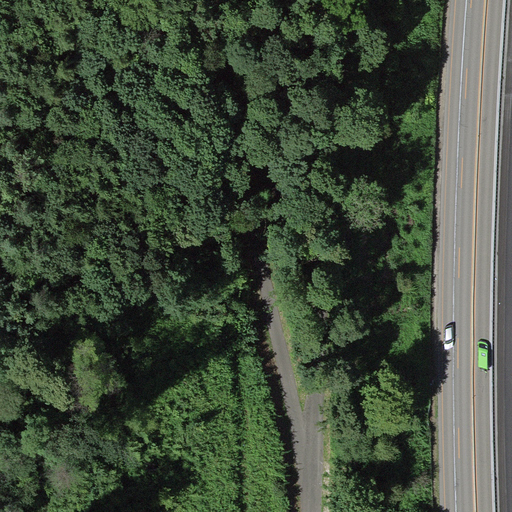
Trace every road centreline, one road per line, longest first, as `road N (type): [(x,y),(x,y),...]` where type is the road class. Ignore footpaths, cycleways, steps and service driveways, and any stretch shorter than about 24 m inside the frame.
road 1 (motorway): [(490,0),(477,169),(476,511)]
road 2 (unclassified): [(317,511),(337,0)]
road 3 (track): [(208,0),(316,481)]
